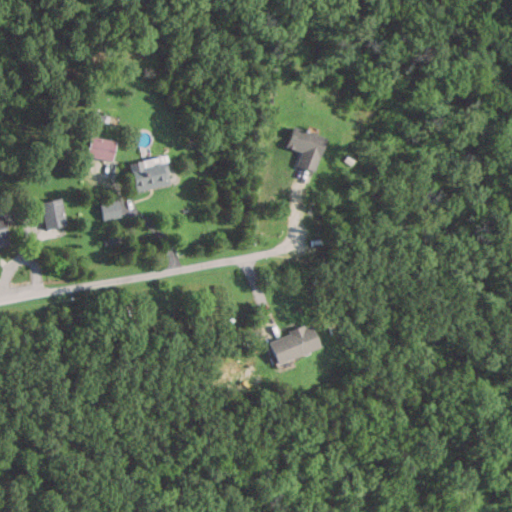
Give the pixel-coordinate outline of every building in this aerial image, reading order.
[(320,135),(287,127),(282,147),(297,150),(293,166),(312,170),(320,135)] [(108,161),(112,141),(86,135),(82,156),(108,161)] [(166,184),(161,157),(126,162),(131,190),(166,184)] [(43,229),(64,225),(58,197),(37,202),(43,229)] [(116,218),(116,202),(98,202),(99,218),(116,218)] [(273,364),(315,348),(306,324),(264,340),(273,364)]
